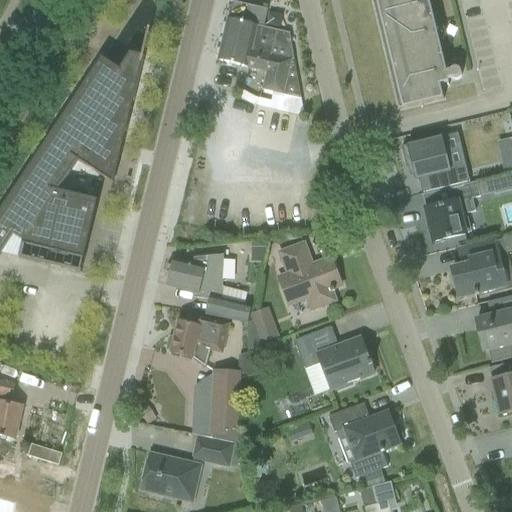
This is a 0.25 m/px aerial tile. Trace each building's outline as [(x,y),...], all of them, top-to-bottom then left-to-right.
[(447,81),(452,80),(453,81),(454,81),(455,81),(456,81),(457,81),(458,81),(459,80),(460,79),(461,78),(461,77),(461,76),(461,74),(461,73),(461,72),(460,71),(459,71),(458,70),(457,69),(456,69),(455,69),(453,70),(452,70),(451,71),(451,72),(450,72),(445,74),(427,0),(371,0),(398,111),(443,100),(440,86),(446,85),(447,87),(448,87),(447,81)] [(228,20),(218,61),(266,73),(262,91),(300,101),(289,34),(277,31),(277,32),(262,28),(266,11),(233,3),(229,21),(228,20)] [(116,171),(143,58),(130,55),(119,71),(102,60),(0,213),(0,255),(13,237),(22,243),(18,259),(80,274),(97,202),(58,193),(78,162),(113,185),(116,171)] [(401,148),(406,168),(411,167),(415,183),(419,182),(422,195),(459,186),(455,170),(450,171),(442,138),(401,148)] [(511,140),(497,144),(504,176),(511,174),(511,140)] [(511,174),(489,180),(493,194),(494,197),(511,192),(511,174)] [(489,180),(476,183),(479,197),(493,194),(489,180)] [(446,205),(422,211),(431,244),(464,236),(470,234),(466,220),(460,221),(459,217),(474,213),(470,199),(479,197),(476,185),(476,183),(442,192),(446,205)] [(500,270),(509,267),(506,253),(511,251),(511,236),(501,240),(501,241),(493,243),(492,240),(462,248),(467,266),(449,270),(457,300),(472,296),(472,298),(476,297),(475,295),(504,288),(500,270)] [(316,307),(317,310),(329,305),(328,302),(334,300),(332,294),(334,293),(333,290),(341,288),(330,260),(312,267),(304,245),(279,254),(287,276),(278,279),(289,307),(307,300),(310,309),(316,307)] [(169,278),(167,288),(194,294),(193,299),(209,301),(206,316),(247,325),(251,307),(240,304),(242,294),(242,293),(222,289),(223,257),(194,260),(195,267),(173,262),(169,278)] [(511,312),(505,315),(474,322),(482,353),(486,352),(489,366),(511,359),(511,312)] [(222,355),(229,326),(188,316),(186,326),(179,324),(175,338),(173,338),(170,339),(168,347),(170,350),(172,351),(172,353),(189,358),(193,360),(206,369),(210,352),(222,355)] [(330,328),(292,342),(304,372),(320,366),(330,392),(334,390),(335,392),(351,386),(351,384),(354,382),(373,375),(370,367),(372,366),(370,363),(368,363),(359,340),(337,348),(330,328)] [(273,330),(258,336),(262,346),(277,340),(273,330)] [(262,360),(250,360),(249,377),(261,377),(262,360)] [(237,437),(240,385),(240,375),(214,374),(211,436),(237,437)] [(511,412),(511,376),(489,382),(497,416),(511,412)] [(0,437),(15,440),(21,408),(9,405),(11,398),(14,386),(0,382),(0,437)] [(343,412),(327,418),(333,434),(342,431),(346,440),(354,462),(348,464),(354,480),(361,478),(364,488),(372,488),(384,484),(380,471),(386,468),(380,453),(399,446),(398,443),(400,442),(402,437),(399,430),(395,427),(392,428),(387,413),(368,420),(362,405),(343,412)] [(240,448),(232,446),(197,439),(193,461),(236,470),(240,448)] [(268,460),(265,446),(245,450),(248,464),(268,460)] [(140,492),(160,497),(192,504),(200,468),(149,455),(140,492)] [(0,469),(0,478),(9,480),(11,472),(0,470),(0,469)] [(28,478),(23,496),(35,499),(39,480),(28,478)] [(390,484),(371,489),(375,505),(376,511),(391,511),(397,511),(390,484)] [(0,500),(0,511),(13,511),(15,504),(0,500)]
